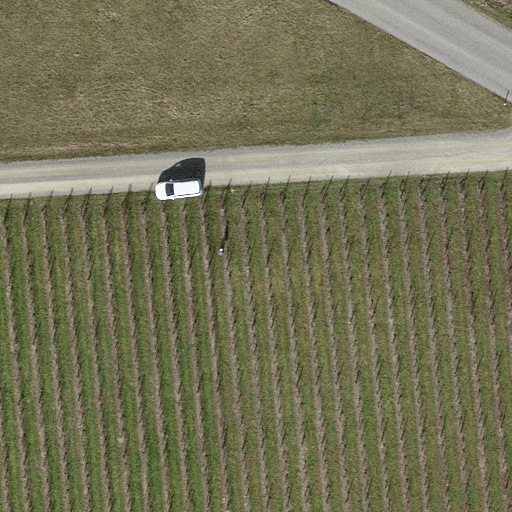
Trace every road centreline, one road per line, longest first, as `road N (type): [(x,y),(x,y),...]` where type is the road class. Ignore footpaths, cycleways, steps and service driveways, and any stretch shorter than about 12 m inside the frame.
road 1 (track): [(0,181),(511,147)]
road 2 (unclassified): [(511,66),(394,0)]
